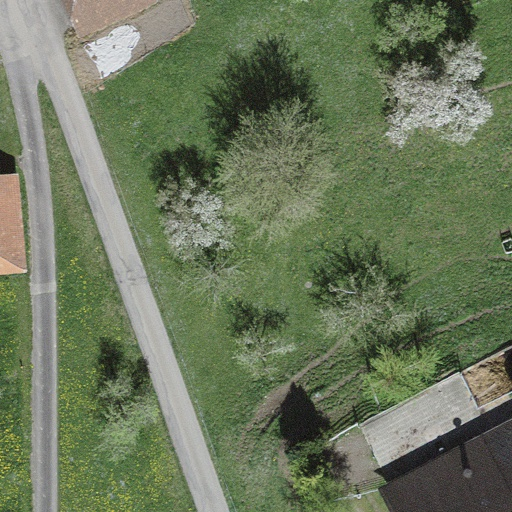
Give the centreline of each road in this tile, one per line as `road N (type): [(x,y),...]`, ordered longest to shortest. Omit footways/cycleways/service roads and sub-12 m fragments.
road 1 (unclassified): [(27,0),(211,511)]
road 2 (track): [(19,0),(38,201),(41,511)]
